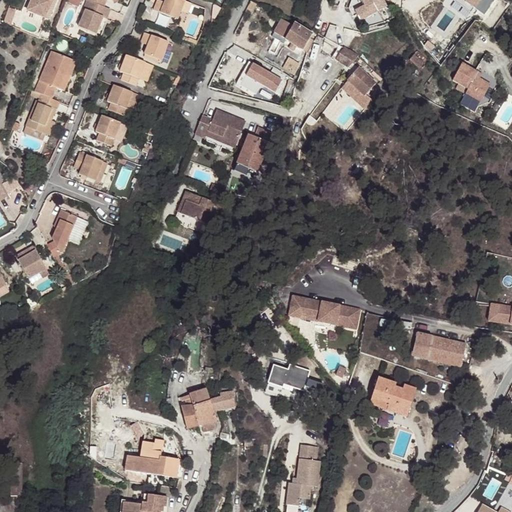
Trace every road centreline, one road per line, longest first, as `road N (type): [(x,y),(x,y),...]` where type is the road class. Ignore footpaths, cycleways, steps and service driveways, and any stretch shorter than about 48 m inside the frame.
road 1 (residential): [(139,0),(99,61),(30,220),(0,245)]
road 2 (unknown): [(511,352),(328,291)]
road 3 (residential): [(442,511),(493,443),(511,385)]
